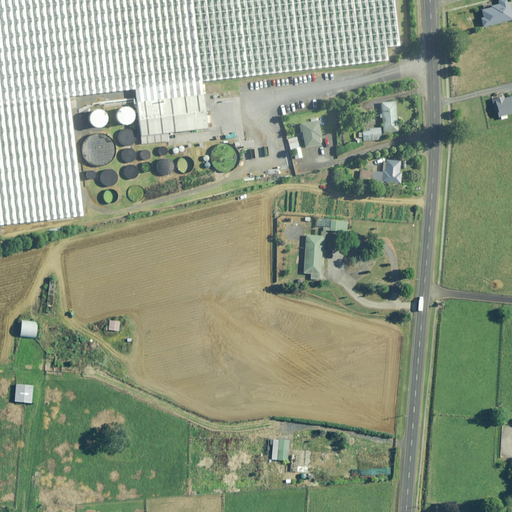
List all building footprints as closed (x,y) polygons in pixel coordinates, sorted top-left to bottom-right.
[(395,0),(0,0),(0,224),(79,216),(66,104),(403,66),(395,0)] [(511,9),(510,10),(507,0),(496,0),(498,5),(480,9),(482,18),(480,18),(482,27),(511,19),(511,9)] [(141,102),(146,134),(211,125),(207,93),(141,102)] [(502,94),(489,98),(496,118),(500,117),(501,119),(507,117),(507,116),(511,114),(511,94),(504,97),(502,94)] [(395,102),(380,102),(380,114),(379,114),(379,118),(382,118),(382,123),(380,123),(380,126),(383,126),(383,133),(396,132),(395,102)] [(122,120),(124,122),(127,123),(129,124),(132,123),(134,121),(136,119),(137,116),(136,114),(135,111),(133,109),(131,108),(128,108),(126,108),(124,109),(122,111),(121,113),(120,116),(121,118),(122,120)] [(96,124),(98,126),(100,127),(103,127),(106,126),(108,125),(110,123),(110,120),(110,117),(109,115),(107,113),(104,111),(102,111),(100,112),(97,113),(96,114),(95,117),(94,119),(94,121),(96,124)] [(321,136),(318,120),(298,124),(300,133),(302,132),(305,148),(321,145),(319,137),(321,136)] [(136,136),(136,135),(136,134),(135,132),(134,131),(133,130),(131,129),(129,128),(128,128),(126,128),(124,128),(123,128),(121,129),(120,130),(119,132),(118,133),(117,135),(117,136),(117,138),(117,140),(118,141),(118,143),(119,144),(121,145),(122,146),(124,147),(125,147),(127,147),(129,147),(130,147),(132,146),(133,145),(134,143),(135,142),(136,140),(136,139),(136,137),(136,136)] [(362,133),(358,133),(358,137),(363,137),(363,141),(380,141),(380,128),(369,128),(369,131),(362,131),(362,133)] [(88,161),(92,165),(98,167),(103,167),(108,165),(113,161),(116,157),(117,151),(117,146),(114,141),(111,137),(106,134),(100,133),(95,134),(90,137),(86,141),(84,146),(83,151),(85,157),(88,161)] [(167,151),(167,150),(167,149),(167,148),(166,147),(165,146),(164,146),(163,145),(162,145),(161,145),(160,146),(159,146),(158,147),(157,148),(157,149),(157,150),(157,151),(157,152),(157,153),(158,154),(158,155),(159,155),(160,156),(161,156),(162,156),(163,156),(164,156),(164,155),(165,155),(166,154),(166,153),(167,153),(167,152),(167,151)] [(135,156),(135,154),(135,153),(134,152),(133,151),(132,150),(131,149),(130,149),(129,148),(127,148),(126,148),(125,149),(123,149),(122,150),(121,151),(121,152),(120,153),(120,155),(120,156),(120,157),(120,159),(121,160),(122,161),(123,162),(124,163),(125,163),(126,164),(128,164),(129,163),(130,163),(131,163),(132,162),(133,161),(134,160),(135,158),(135,157),(135,156)] [(302,158),(301,148),(293,149),(294,159),(302,158)] [(150,155),(151,155),(150,154),(150,153),(150,152),(149,151),(148,150),(147,149),(146,149),(145,149),(144,149),(143,149),(142,149),(141,149),(140,150),(140,151),(139,152),(138,153),(138,154),(138,155),(138,156),(138,157),(139,158),(140,159),(140,160),(141,160),(142,161),(143,161),(144,161),(145,161),(146,161),(147,160),(148,159),(149,159),(150,158),(150,157),(150,156),(150,155)] [(194,165),(193,163),(193,161),(192,160),(191,158),(190,157),(189,156),(187,156),(186,156),(184,155),(182,156),(181,156),(179,157),(178,158),(177,159),(176,161),(176,162),(175,164),(175,165),(175,167),(176,168),(177,170),(178,171),(179,172),(180,173),(182,174),(183,174),(185,174),(186,174),(188,173),(189,173),(191,172),(192,170),(193,169),(193,168),(194,166),(194,165)] [(173,166),(173,164),(172,163),(172,162),(171,161),(169,160),(168,159),(167,159),(165,159),(164,159),(163,159),(161,160),(160,160),(159,161),(158,162),(157,164),(157,165),(157,167),(157,168),(157,169),(158,171),(159,172),(160,173),(161,174),(162,174),(164,175),(165,175),(166,175),(168,175),(169,174),(170,173),(171,172),(172,171),(173,170),(173,168),(173,167),(173,166)] [(400,161),(382,160),(382,172),(359,171),(359,179),(368,180),(368,181),(399,183),(400,161)] [(152,169),(152,168),(152,166),(152,165),(151,164),(150,163),(150,162),(149,162),(148,161),(147,161),(145,161),(144,162),(143,163),(142,163),(141,164),(141,165),(140,166),(140,167),(140,168),(141,169),(141,170),(142,171),(142,172),(143,172),(144,173),(145,173),(146,173),(147,173),(148,173),(149,173),(150,172),(151,171),(151,170),(152,170),(152,169)] [(138,172),(137,170),(137,169),(136,168),(135,167),(134,166),(132,166),(131,166),(130,165),(128,166),(127,166),(126,167),(125,167),(124,168),(123,170),(123,171),(122,172),(122,173),(123,175),(123,176),(124,177),(124,178),(125,179),(126,180),(128,181),(129,181),(130,181),(132,181),(133,180),(134,180),(135,179),(136,178),(137,177),(137,176),(138,174),(138,173),(138,172)] [(116,176),(116,175),(115,173),(114,172),(113,171),(111,170),(110,170),(108,169),(107,169),(105,170),(104,170),(102,171),(101,172),(100,173),(99,175),(99,176),(98,178),(98,179),(99,181),(99,182),(100,183),(101,185),(102,186),(104,186),(105,187),(107,187),(108,187),(110,187),(111,186),(113,186),(114,185),(115,183),(116,182),(116,181),(116,179),(116,178),(116,176)] [(89,177),(90,178),(92,178),(93,178),(94,178),(95,177),(96,176),(96,174),(96,173),(96,172),(94,171),(93,170),(92,170),(90,171),(89,171),(89,172),(88,173),(88,175),(88,176),(89,177)] [(118,194),(117,194),(117,192),(116,191),(115,190),(114,189),(113,189),(111,188),(110,188),(109,188),(107,189),(106,189),(105,190),(104,191),(103,192),(102,193),(102,195),(102,196),(102,198),(102,199),(103,200),(103,201),(104,202),(105,203),(107,204),(108,204),(110,204),(111,204),(112,204),(114,203),(115,203),(116,202),(117,201),(117,199),(118,198),(118,197),(118,195),(118,194)] [(347,222),(316,218),(315,226),(323,227),(322,230),(346,233),(347,222)] [(322,236),(305,235),(302,273),(310,274),(310,279),(319,280),(322,236)] [(56,281),(49,280),(45,312),(52,313),(56,281)] [(36,322),(20,320),(18,335),(34,337),(36,322)] [(119,322),(109,321),(108,330),(118,331),(119,322)] [(33,387),(15,384),(13,398),(31,401),(33,387)] [(266,484),(268,436),(199,436),(198,488),(266,484)] [(288,439),(272,438),(271,459),(287,460),(288,439)] [(341,451),(308,449),(307,466),(340,468),(341,451)] [(307,467),(297,465),(296,473),(307,474),(307,467)]
